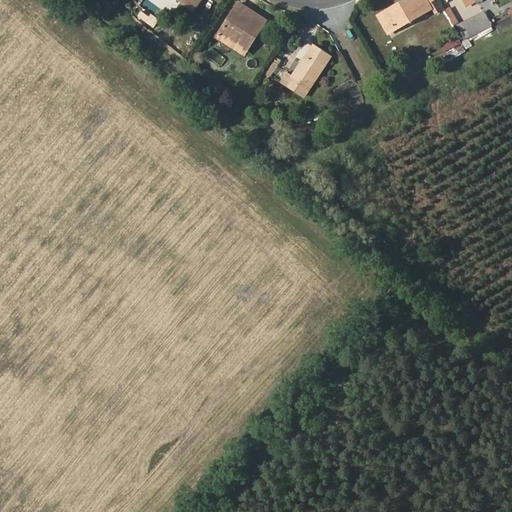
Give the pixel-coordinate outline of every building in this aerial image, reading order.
[(180,0),(195,11),(202,0),(180,0)] [(403,0),(402,1),(402,7),(386,16),(394,31),(442,4),(439,0),(403,0)] [(402,1),(382,12),(386,16),(402,7),(402,1)] [(254,13),(241,4),(225,28),(252,48),(265,29),(251,19),(254,13)] [(476,12),(456,22),(464,39),(485,29),(476,12)] [(265,29),(269,23),(254,13),(251,19),(265,29)] [(249,52),(252,48),(225,28),(222,33),(249,52)] [(297,55),(304,60),(294,74),(286,85),(304,96),(332,56),(311,42),(306,43),(297,55)] [(278,78),(286,85),(294,74),(285,68),(278,78)]
